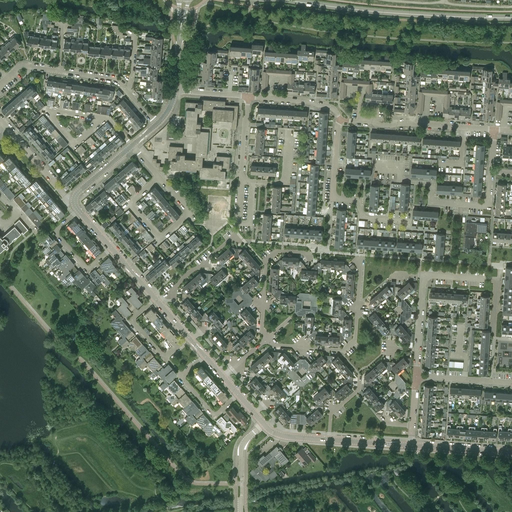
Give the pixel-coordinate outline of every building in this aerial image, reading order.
[(28,34),(29,31),(25,31),(24,37),(28,37),(26,44),(33,45),(34,35),(28,34)] [(16,48),(21,44),(14,36),(9,40),(16,48)] [(11,52),(16,48),(9,40),(4,43),(11,52)] [(0,47),(7,56),(11,52),(4,43),(0,47)] [(323,50),(323,54),(323,55),(326,55),(326,58),(337,59),(337,57),(335,57),(336,53),(330,53),(330,51),(323,50)] [(144,61),(144,60),(141,60),(140,63),(150,64),(151,64),(151,67),(158,68),(160,69),(161,62),(144,61)] [(408,62),(408,60),(401,60),(401,64),(404,64),(404,68),(415,69),(415,66),(413,66),(414,63),(408,62)] [(486,69),(487,67),(479,66),(479,71),(482,71),(482,74),(493,75),(494,73),(492,73),(492,69),(486,69)] [(288,77),(288,81),(293,82),(294,76),(291,76),(291,75),(292,74),(291,73),(290,74),(288,74),(288,71),(282,70),(282,74),(279,74),(277,74),(277,70),(269,69),(269,73),(267,72),(266,71),(265,72),(266,73),(266,74),(263,74),(262,90),(267,91),(268,75),(288,77)] [(211,83),(212,79),(202,78),(202,81),(200,81),(200,84),(207,84),(207,86),(215,87),(215,83),(211,83)] [(52,92),(54,80),(47,79),(46,88),(46,91),(52,92)] [(59,90),(60,81),(54,80),(52,92),(54,92),(55,89),(59,90)] [(70,83),(70,81),(67,80),(64,94),(67,94),(67,93),(71,94),(71,92),(71,91),(73,83),(70,83)] [(84,93),(85,85),(79,84),(77,96),(79,96),(80,93),(84,93)] [(33,93),(36,91),(30,85),(25,89),(33,98),(35,96),(33,93)] [(96,95),(97,87),(91,86),(89,98),(92,98),(92,95),(96,95)] [(109,97),(110,89),(104,88),(102,100),(106,100),(106,97),(109,97)] [(31,99),(33,98),(25,89),(21,93),(26,99),(29,97),(31,99)] [(23,102),(26,99),(21,93),(16,97),(24,106),(26,104),(23,102)] [(21,108),(24,106),(16,97),(11,101),(17,108),(19,105),(21,108)] [(121,110),(128,104),(123,99),(114,107),(116,109),(119,107),(121,110)] [(225,104),(225,101),(202,99),(202,103),(185,101),(185,109),(187,109),(185,134),(197,135),(195,159),(185,158),(185,154),(182,154),(183,147),(169,146),(169,153),(170,154),(170,160),(172,160),(171,168),(197,170),(197,168),(200,169),(199,177),(225,179),(226,170),(227,170),(228,164),(230,164),(230,156),(216,155),(216,162),(213,162),(213,166),(202,165),(203,156),(207,156),(207,154),(209,154),(211,126),(201,125),(201,122),(197,122),(197,112),(202,112),(202,107),(213,108),(212,119),(232,120),(231,128),(236,129),(238,105),(225,104)] [(14,110),(17,108),(11,101),(6,106),(14,114),(16,113),(14,110)] [(123,117),(132,109),(128,104),(121,110),(123,112),(121,114),(123,117)] [(12,116),(14,114),(6,106),(1,110),(7,116),(10,113),(12,116)] [(130,119),(136,113),(132,109),(123,117),(125,118),(127,116),(130,119)] [(131,126),(140,118),(136,113),(130,119),(132,122),(129,124),(131,126)] [(494,115),(494,113),(483,113),(482,116),(479,116),(478,120),(486,121),(487,118),(491,119),(492,115),(494,115)] [(42,124),(47,120),(43,115),(38,119),(42,124)] [(144,124),(144,123),(140,118),(131,126),(135,131),(142,125),(144,124)] [(47,129),(51,125),(47,120),(42,124),(47,129)] [(51,133),(55,129),(51,125),(47,129),(51,133)] [(35,127),(32,129),(30,126),(24,132),(28,137),(37,129),(35,127)] [(36,133),(38,131),(37,129),(28,137),(32,141),(38,136),(36,133)] [(55,138),(59,134),(55,129),(51,133),(55,138)] [(119,145),(124,141),(116,132),(114,134),(116,137),(113,139),(119,145)] [(59,143),(64,139),(59,134),(55,138),(59,143)] [(43,136),(40,139),(38,136),(32,141),(36,146),(45,138),(43,136)] [(44,143),(47,140),(45,138),(36,146),(40,151),(46,145),(44,143)] [(63,148),(68,144),(64,139),(59,143),(63,148)] [(113,139),(111,141),(108,139),(107,140),(114,149),(119,145),(113,139)] [(109,154),(114,149),(107,140),(105,142),(107,145),(104,147),(109,154)] [(51,146),(49,148),(46,145),(40,151),(44,156),(53,148),(51,146)] [(104,147),(101,150),(99,147),(97,149),(104,158),(109,154),(104,147)] [(52,152),(55,150),(53,148),(44,156),(48,160),(55,155),(52,152)] [(100,162),(104,158),(97,149),(95,150),(92,153),(94,156),(100,162)] [(94,156),(92,153),(89,155),(87,157),(95,166),(100,162),(94,156)] [(12,159),(12,158),(10,156),(2,163),(6,167),(13,161),(12,159)] [(90,170),(95,166),(87,157),(85,159),(88,161),(85,164),(90,170)] [(135,169),(138,167),(133,160),(128,165),(135,173),(137,172),(135,169)] [(15,162),(13,161),(6,167),(9,171),(10,171),(18,164),(15,162)] [(81,163),(78,165),(76,163),(74,164),(81,173),(86,169),(81,163)] [(19,167),(20,166),(18,164),(10,171),(9,171),(8,172),(10,175),(12,177),(20,169),(19,167)] [(77,177),(81,173),(74,164),(72,166),(74,169),(71,171),(77,177)] [(133,175),(135,173),(128,165),(123,169),(128,175),(131,173),(133,175)] [(23,170),(22,171),(20,169),(12,177),(15,181),(17,179),(25,172),(23,170)] [(126,178),(128,175),(123,169),(118,173),(126,182),(128,180),(126,178)] [(71,171),(69,174),(66,171),(64,173),(72,181),(77,177),(71,171)] [(26,175),(27,175),(25,172),(17,179),(20,184),(28,177),(26,175)] [(67,185),(72,181),(64,173),(62,174),(65,177),(62,179),(67,185)] [(124,184),(126,182),(118,173),(113,177),(119,183),(121,181),(124,184)] [(30,178),(29,179),(28,177),(20,184),(24,188),(32,181),(30,178)] [(116,186),(119,183),(113,177),(109,181),(116,190),(118,188),(116,186)] [(39,182),(39,181),(37,179),(29,186),(27,187),(31,192),(33,190),(40,184),(39,182)] [(114,192),(116,190),(109,181),(104,186),(109,192),(112,189),(114,192)] [(42,185),(41,185),(40,184),(33,190),(36,194),(45,187),(42,185)] [(6,196),(11,192),(8,187),(3,192),(6,196)] [(46,190),(47,190),(45,187),(36,194),(40,199),(47,192),(46,190)] [(150,199),(159,191),(155,187),(149,192),(151,195),(149,197),(150,199)] [(107,198),(110,196),(104,189),(100,194),(107,202),(109,201),(107,198)] [(157,201),(163,196),(159,191),(150,199),(152,201),(155,199),(157,201)] [(10,200),(15,196),(11,192),(6,196),(10,200)] [(49,193),(49,194),(47,192),(40,199),(44,203),(52,196),(49,193)] [(105,204),(107,202),(100,194),(95,198),(102,207),(105,204)] [(17,204),(22,199),(18,195),(13,199),(17,204)] [(120,205),(125,200),(120,195),(115,199),(120,205)] [(53,199),(54,198),(52,196),(44,203),(47,207),(55,201),(53,199)] [(159,208),(167,201),(163,196),(157,201),(159,204),(157,206),(159,208)] [(99,209),(102,207),(95,198),(90,202),(98,211),(99,209)] [(21,208),(26,204),(22,199),(17,204),(21,208)] [(57,201),(56,202),(55,201),(47,207),(46,208),(49,212),(51,211),(59,204),(57,201)] [(165,211),(172,205),(167,201),(159,208),(160,211),(163,208),(165,211)] [(95,213),(98,211),(90,202),(85,206),(90,212),(93,210),(95,213)] [(24,212),(29,208),(26,204),(21,208),(24,212)] [(60,207),(61,206),(59,204),(51,211),(54,215),(62,209),(60,207)] [(167,218),(176,210),(172,205),(165,211),(168,214),(165,216),(167,218)] [(28,216),(33,212),(29,208),(24,212),(28,216)] [(64,210),(63,210),(62,209),(54,215),(53,217),(56,221),(66,212),(64,210)] [(128,219),(132,215),(128,210),(124,214),(128,219)] [(174,221),(180,215),(176,210),(167,218),(168,220),(171,218),(174,221)] [(32,220),(37,216),(33,212),(28,216),(32,220)] [(132,223),(137,219),(132,215),(128,219),(132,223)] [(35,225),(40,220),(37,216),(32,220),(35,225)] [(141,224),(137,220),(137,219),(132,223),(136,228),(141,224)] [(0,251),(6,247),(6,248),(7,248),(8,248),(8,247),(9,247),(9,246),(9,245),(8,245),(22,233),(23,234),(28,230),(19,220),(14,224),(16,225),(2,237),(1,236),(0,236),(0,251)] [(39,229),(44,224),(40,220),(35,225),(39,229)] [(79,222),(78,223),(74,220),(67,226),(70,229),(71,228),(76,233),(82,227),(79,222)] [(121,222),(118,224),(115,221),(109,227),(113,231),(122,224),(121,222)] [(465,234),(464,247),(473,247),(472,247),(473,237),(474,237),(475,237),(475,232),(476,232),(476,231),(484,232),(485,232),(486,233),(486,224),(474,223),(470,223),(466,222),(465,231),(465,234)] [(43,233),(48,229),(44,224),(39,229),(43,233)] [(121,228),(124,226),(122,224),(113,231),(118,236),(124,231),(121,228)] [(140,233),(145,229),(141,224),(136,228),(140,233)] [(85,232),(86,231),(82,227),(76,233),(80,238),(79,239),(81,242),(88,235),(85,232)] [(144,238),(149,234),(145,229),(140,233),(144,238)] [(129,231),(126,234),(124,231),(118,236),(122,241),(130,233),(129,231)] [(56,240),(49,233),(41,240),(46,246),(45,247),(42,250),(45,254),(47,253),(57,244),(58,243),(56,240)] [(129,237),(132,235),(130,233),(122,241),(126,246),(132,240),(129,237)] [(149,243),(153,239),(149,234),(144,238),(149,243)] [(92,238),(91,239),(88,235),(81,242),(83,244),(85,243),(89,248),(96,242),(92,238)] [(197,235),(194,238),(192,235),(190,237),(197,245),(202,241),(197,235)] [(193,250),(197,245),(190,237),(188,238),(190,241),(187,243),(193,250)] [(137,241),(134,243),(132,240),(126,246),(130,250),(139,243),(137,241)] [(99,248),(100,247),(96,242),(89,248),(93,253),(92,254),(95,257),(102,251),(99,248)] [(138,247),(140,245),(139,243),(130,250),(134,255),(140,250),(138,247)] [(187,243),(185,246),(182,243),(180,245),(188,254),(193,250),(187,243)] [(62,249),(57,244),(47,253),(50,256),(48,258),(45,261),(48,265),(62,252),(60,250),(62,249)] [(183,258),(188,254),(180,245),(178,247),(181,249),(178,252),(183,258)] [(232,248),(230,249),(229,247),(223,253),(228,259),(233,254),(236,258),(236,248),(232,248)] [(243,250),(241,248),(236,248),(236,258),(239,255),(244,260),(250,255),(244,249),(243,250)] [(66,254),(64,255),(62,252),(48,265),(52,269),(55,266),(57,265),(60,268),(70,259),(66,254)] [(178,252),(175,254),(173,252),(171,253),(178,262),(183,258),(178,252)] [(173,266),(178,262),(171,253),(169,255),(171,257),(168,260),(173,266)] [(223,263),(228,259),(223,253),(217,258),(218,259),(217,261),(216,266),(226,266),(223,263)] [(249,265),(255,260),(250,255),(244,260),(240,263),(242,264),(245,261),(249,265)] [(112,263),(113,262),(109,257),(100,265),(101,266),(98,268),(106,277),(112,272),(114,274),(114,273),(117,277),(121,273),(112,263)] [(290,265),(291,257),(283,257),(283,259),(280,259),(277,262),(283,269),(283,265),(290,265)] [(298,260),(298,258),(291,257),(290,265),(296,266),(296,270),(303,264),(300,260),(298,260)] [(74,266),(75,265),(70,259),(60,268),(63,272),(61,273),(62,274),(59,276),(60,278),(62,280),(76,268),(74,266)] [(165,269),(170,265),(164,259),(161,262),(159,259),(157,260),(165,269)] [(328,268),(328,260),(321,259),(320,262),(318,262),(315,265),(321,272),(321,267),(328,268)] [(160,273),(165,269),(157,260),(153,264),(160,273)] [(258,268),(260,266),(255,260),(249,265),(253,270),(250,273),(250,274),(259,274),(259,270),(258,268)] [(336,268),(336,261),(328,260),(328,268),(327,273),(330,273),(330,268),(336,268)] [(344,264),(344,261),(336,261),(336,268),(342,269),(342,273),(349,267),(346,264),(344,264)] [(278,269),(283,269),(277,262),(273,265),(273,267),(271,267),(270,275),(278,275),(278,269)] [(155,277),(160,273),(153,264),(148,269),(155,277)] [(306,270),(306,267),(303,264),(296,270),(301,271),(300,277),(308,278),(309,270),(306,270)] [(316,272),(321,272),(315,265),(311,268),(311,270),(309,270),(308,278),(316,278),(316,272)] [(222,269),(226,266),(216,266),(216,270),(218,272),(216,274),(221,280),(227,274),(222,269)] [(352,273),(352,271),(349,267),(342,273),(342,274),(346,274),(346,280),(354,281),(354,273),(352,273)] [(79,269),(78,270),(76,268),(62,280),(65,284),(68,281),(69,282),(70,280),(74,284),(76,282),(84,275),(79,269)] [(106,277),(98,268),(96,270),(95,269),(90,274),(91,275),(99,284),(102,281),(104,283),(104,282),(107,285),(111,282),(106,277)] [(151,282),(155,277),(148,269),(143,273),(145,275),(151,282)] [(203,273),(202,274),(200,272),(194,277),(201,286),(201,285),(206,281),(207,283),(208,273),(203,273)] [(214,275),(213,273),(208,273),(207,283),(211,280),(215,285),(221,280),(216,274),(214,275)] [(259,279),(259,274),(250,274),(253,277),(248,281),(253,287),(258,282),(257,280),(259,279)] [(84,275),(76,282),(83,290),(85,287),(94,297),(96,295),(92,290),(99,284),(91,275),(88,277),(86,275),(85,276),(84,275)] [(283,276),(278,275),(270,275),(270,282),(277,283),(278,278),(282,278),(283,276)] [(201,285),(201,286),(194,277),(188,282),(193,288),(197,285),(200,288),(202,287),(201,285)] [(353,289),(354,281),(346,280),(345,286),(341,285),(341,288),(343,288),(353,289)] [(247,292),(253,287),(248,281),(242,286),(240,286),(239,293),(244,298),(252,298),(252,297),(247,292)] [(188,293),(193,288),(188,282),(183,287),(184,289),(182,291),(182,295),(191,296),(188,293)] [(277,290),(277,283),(270,282),(269,290),(272,290),(271,293),(275,297),(282,291),(282,290),(277,290)] [(412,282),(410,284),(408,282),(403,287),(408,293),(413,288),(415,290),(416,291),(417,282),(412,282)] [(390,286),(388,287),(387,286),(381,291),(386,296),(391,292),(394,296),(395,286),(390,286)] [(401,288),(399,287),(395,286),(394,296),(398,293),(402,298),(408,293),(403,287),(401,288)] [(137,298),(139,296),(132,287),(128,290),(131,293),(130,294),(131,295),(126,301),(125,301),(133,310),(136,308),(137,309),(143,304),(140,300),(139,301),(137,298)] [(353,296),(353,289),(343,288),(342,294),(340,294),(347,301),(350,298),(350,296),(353,296)] [(283,291),(282,291),(275,297),(277,300),(280,300),(280,302),(287,303),(288,295),(288,293),(284,293),(283,291)] [(389,300),(386,296),(381,291),(375,295),(380,301),(384,298),(387,302),(389,300)] [(343,304),(347,301),(340,294),(340,299),(333,298),(333,306),(340,307),(341,304),(343,304)] [(188,299),(191,296),(182,295),(182,300),(183,302),(181,303),(186,309),(192,304),(188,299)] [(301,306),(301,300),(297,295),(296,296),(288,295),(287,303),(295,303),(294,311),(295,311),(301,306)] [(375,306),(380,301),(375,295),(369,301),(371,303),(369,304),(369,309),(379,310),(375,306)] [(125,301),(126,301),(121,296),(117,299),(120,302),(120,303),(121,304),(118,307),(125,316),(127,318),(132,313),(131,312),(133,310),(125,301)] [(252,303),(252,302),(243,302),(238,306),(238,313),(240,313),(245,319),(251,313),(246,308),(252,303)] [(197,310),(203,304),(202,303),(196,308),(192,304),(186,309),(191,315),(197,310)] [(340,309),(340,307),(333,306),(332,314),(339,314),(338,319),(346,313),(343,309),(340,309)] [(122,320),(125,316),(118,307),(112,313),(114,316),(115,318),(110,323),(117,330),(125,323),(122,320)] [(155,311),(154,312),(151,308),(144,314),(147,317),(148,316),(152,321),(159,315),(155,311)] [(314,315),(310,310),(304,309),(297,314),(298,315),(305,316),(305,323),(312,324),(313,316),(314,315)] [(375,313),(379,310),(369,309),(368,313),(370,315),(368,317),(373,323),(379,318),(375,313)] [(205,312),(201,315),(197,310),(191,315),(196,321),(198,319),(200,321),(204,321),(205,312)] [(212,322),(218,317),(213,311),(208,315),(205,312),(204,321),(209,322),(211,320),(212,322)] [(254,321),(256,319),(251,313),(245,319),(249,324),(248,325),(246,327),(255,327),(256,323),(254,321)] [(348,319),(349,316),(346,313),(338,319),(343,320),(343,326),(350,326),(351,319),(348,319)] [(162,320),(163,319),(159,315),(152,321),(156,326),(155,327),(157,330),(164,324),(162,320)] [(218,327),(223,322),(218,317),(212,322),(214,324),(212,325),(212,330),(221,330),(218,327)] [(386,318),(383,321),(379,318),(373,323),(378,328),(384,323),(388,320),(386,318)] [(389,327),(385,322),(384,323),(378,328),(383,334),(384,334),(385,335),(386,335),(387,334),(392,335),(392,325),(389,327)] [(132,331),(125,323),(117,330),(122,336),(121,338),(118,341),(121,345),(134,334),(132,331)] [(305,323),(303,323),(302,331),(306,331),(306,333),(309,337),(317,331),(312,330),(312,324),(305,323)] [(400,324),(398,326),(396,323),(393,326),(392,325),(392,335),(396,335),(398,333),(399,335),(405,330),(400,324)] [(169,327),(168,327),(164,324),(157,330),(160,333),(161,332),(165,337),(172,331),(169,327)] [(350,334),(350,326),(343,326),(342,332),(337,332),(344,339),(347,336),(347,334),(350,334)] [(255,332),(255,327),(246,327),(249,330),(244,335),(249,340),(255,335),(253,334),(255,332)] [(220,332),(221,330),(212,330),(211,335),(213,336),(211,338),(216,344),(222,338),(220,336),(222,334),(220,332)] [(411,333),(409,335),(405,330),(399,335),(404,341),(406,339),(408,341),(412,342),(413,333),(411,333)] [(175,336),(176,335),(172,331),(165,337),(167,339),(165,341),(168,344),(169,343),(171,346),(178,339),(175,336)] [(323,336),(316,335),(317,331),(309,337),(312,340),(315,341),(315,343),(322,344),(323,336)] [(331,336),(331,332),(329,331),(328,336),(323,336),(322,344),(330,344),(331,336)] [(340,342),(344,339),(337,332),(337,337),(331,336),(330,344),(338,345),(338,342),(340,342)] [(136,336),(134,334),(121,345),(124,348),(128,346),(130,345),(135,351),(143,344),(136,336)] [(244,335),(240,338),(237,334),(235,336),(238,340),(243,345),(249,340),(244,335)] [(230,340),(227,343),(222,338),(216,344),(221,349),(223,348),(225,350),(229,350),(230,340)] [(237,351),(243,345),(238,340),(237,338),(232,342),(230,340),(229,350),(234,350),(236,349),(237,351)] [(150,352),(149,352),(143,344),(135,351),(140,357),(138,358),(139,359),(136,361),(137,364),(138,364),(139,365),(152,354),(150,352)] [(271,351),(269,353),(268,351),(262,356),(267,362),(272,357),(275,361),(276,351),(271,351)] [(282,354),(280,352),(276,351),(275,361),(278,358),(283,363),(289,358),(284,352),(282,354)] [(154,357),(152,354),(139,365),(142,369),(145,366),(146,367),(148,365),(153,371),(161,365),(154,357)] [(329,365),(330,355),(325,354),(323,356),(321,355),(316,359),(321,365),(326,361),(329,365)] [(336,358),(334,355),(330,355),(329,365),(332,362),(337,367),(343,362),(337,356),(336,358)] [(263,365),(267,362),(262,356),(256,361),(261,367),(264,370),(266,369),(263,365)] [(406,357),(405,359),(403,357),(397,362),(402,368),(407,364),(409,366),(411,366),(411,358),(406,357)] [(299,359),(294,363),(289,358),(283,363),(285,366),(282,368),(282,369),(284,371),(285,371),(295,371),(300,367),(300,359),(299,359)] [(305,359),(304,359),(304,367),(308,372),(315,373),(315,371),(321,365),(316,359),(310,364),(305,359)] [(256,371),(261,367),(256,361),(250,366),(252,368),(250,369),(250,374),(259,375),(256,371)] [(385,361),(383,363),(381,361),(375,366),(381,372),(386,368),(389,371),(389,361),(385,361)] [(395,364),(394,362),(389,361),(389,371),(392,368),(396,373),(402,368),(397,362),(395,364)] [(342,372),(347,367),(343,362),(337,367),(340,371),(337,374),(338,376),(342,372)] [(161,378),(172,368),(168,364),(164,368),(161,365),(153,371),(149,374),(153,378),(156,375),(158,374),(161,378)] [(205,369),(204,370),(201,366),(194,372),(196,375),(198,374),(202,379),(209,373),(205,369)] [(381,372),(375,366),(370,371),(375,377),(377,374),(380,375),(382,377),(384,375),(381,372)] [(351,375),(353,373),(347,367),(342,372),(346,377),(342,381),(352,381),(352,377),(351,375)] [(171,376),(176,372),(172,368),(161,378),(164,381),(162,383),(163,383),(160,386),(161,388),(162,388),(163,390),(166,387),(174,380),(171,376)] [(370,381),(375,377),(370,371),(364,376),(365,378),(364,379),(363,384),(373,384),(370,381)] [(212,378),(213,377),(209,373),(202,379),(206,384),(205,385),(207,388),(215,382),(212,378)] [(256,378),(259,375),(250,374),(249,378),(251,380),(249,382),(254,388),(260,383),(256,378)] [(181,387),(181,388),(174,380),(166,387),(171,393),(170,394),(170,395),(167,398),(170,401),(183,390),(181,387)] [(352,386),(352,381),(342,381),(345,384),(341,388),(346,394),(351,389),(350,387),(352,386)] [(219,384),(218,385),(215,382),(207,388),(210,391),(211,390),(216,394),(222,388),(219,384)] [(268,384),(264,387),(260,383),(254,388),(259,394),(261,392),(263,394),(267,394),(268,384)] [(275,395),(281,390),(276,384),(271,388),(268,384),(267,394),(272,395),(274,393),(275,395)] [(369,387),(373,384),(363,384),(363,388),(364,390),(363,392),(368,398),(374,393),(369,387)] [(333,389),(329,392),(324,387),(319,392),(324,398),(325,397),(327,398),(332,399),(333,389)] [(225,394),(226,393),(222,388),(216,394),(220,400),(219,401),(221,404),(228,397),(225,394)] [(340,399),(346,394),(341,388),(336,393),(333,389),(332,399),(336,399),(338,397),(340,399)] [(185,392),(183,390),(170,401),(173,405),(177,402),(177,403),(179,401),(184,407),(192,400),(185,392)] [(281,400),(286,396),(281,390),(275,395),(277,396),(275,398),(275,403),(284,403),(281,400)] [(322,400),(324,398),(319,392),(313,397),(317,402),(313,405),(323,406),(323,402),(322,400)] [(381,393),(377,397),(374,393),(368,398),(373,403),(379,398),(382,395),(381,393)] [(387,400),(383,403),(379,398),(373,403),(378,409),(380,408),(381,409),(386,410),(387,400)] [(394,410),(400,405),(395,399),(390,404),(387,400),(386,410),(391,410),(393,408),(394,410)] [(199,408),(192,400),(184,407),(183,409),(188,415),(185,418),(188,422),(201,411),(199,408)] [(283,405),(284,403),(275,403),(274,407),(276,409),(274,411),(279,416),(285,411),(283,409),(285,407),(283,405)] [(323,411),(323,406),(313,405),(317,409),(312,413),(317,419),(323,414),(321,412),(323,411)] [(406,408),(404,410),(400,405),(394,410),(399,416),(401,415),(402,417),(407,417),(408,408),(406,408)] [(234,410),(235,409),(232,406),(226,412),(227,413),(225,414),(233,424),(239,418),(240,420),(241,420),(243,423),(247,420),(239,411),(237,413),(234,410)] [(203,413),(201,411),(188,422),(191,426),(195,423),(195,424),(197,422),(202,428),(210,421),(203,413)] [(293,413),(289,416),(285,411),(279,416),(284,422),(286,421),(288,423),(296,423),(297,413),(293,413)] [(311,424),(317,419),(312,413),(307,417),(304,414),(300,414),(300,423),(307,424),(309,422),(311,424)] [(237,428),(233,424),(225,414),(222,417),(221,416),(216,420),(217,421),(225,431),(228,428),(230,429),(233,432),(237,428)] [(217,421),(213,425),(210,421),(202,428),(209,436),(214,431),(215,433),(218,436),(225,431),(217,421)] [(259,465),(256,468),(255,466),(249,471),(253,476),(253,475),(259,482),(263,478),(265,480),(269,476),(271,479),(277,474),(274,470),(273,470),(273,469),(274,462),(277,459),(282,465),(289,460),(280,450),(281,449),(281,448),(280,448),(279,447),(278,447),(276,446),(265,456),(263,454),(255,461),(259,465)] [(309,452),(307,454),(302,448),(295,454),(304,464),(310,458),(313,461),(316,459),(309,452)]
